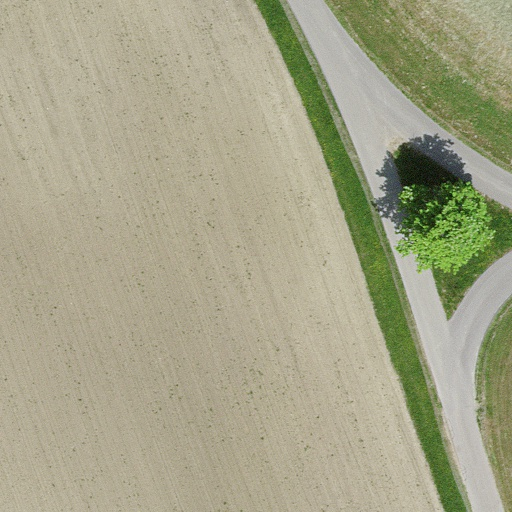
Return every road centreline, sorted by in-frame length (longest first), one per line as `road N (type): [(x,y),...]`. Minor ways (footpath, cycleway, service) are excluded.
road 1 (unclassified): [(451,382),(337,70)]
road 2 (unclassified): [(511,194),(473,175),(337,70)]
road 3 (unclassified): [(491,511),(451,382)]
road 4 (unclassified): [(511,269),(502,272),(451,382)]
